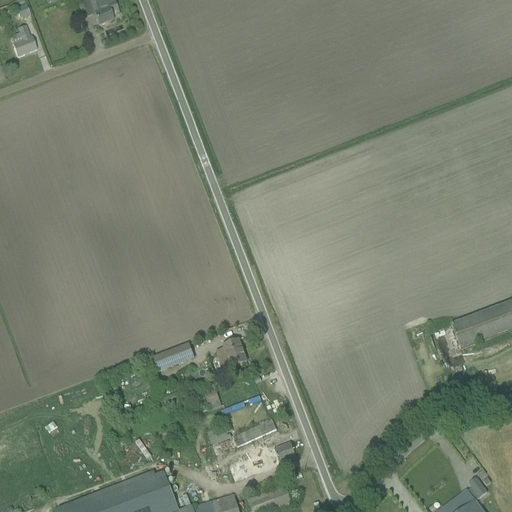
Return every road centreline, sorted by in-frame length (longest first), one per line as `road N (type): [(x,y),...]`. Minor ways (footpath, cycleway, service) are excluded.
road 1 (unclassified): [(342,511),(145,0)]
road 2 (unclassified): [(352,511),(435,432),(474,414),(511,410)]
road 3 (track): [(0,96),(160,40)]
